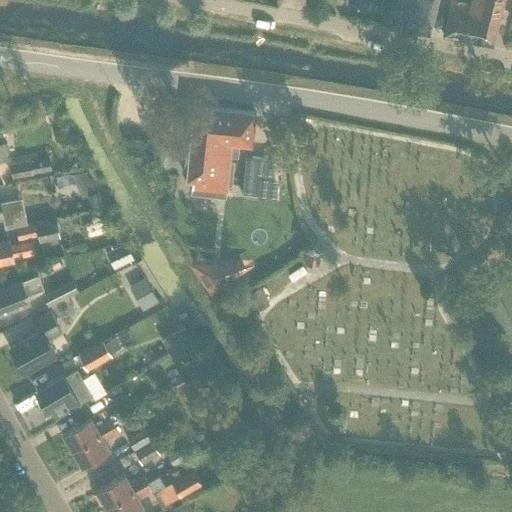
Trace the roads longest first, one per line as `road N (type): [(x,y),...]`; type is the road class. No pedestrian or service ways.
road 1 (tertiary): [(511,137),(0,57)]
road 2 (unclassified): [(511,58),(188,0)]
